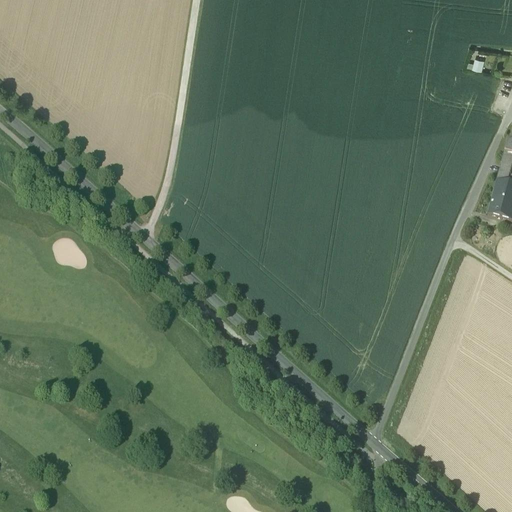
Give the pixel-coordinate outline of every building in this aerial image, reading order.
[(473,57),(472,61),(466,61),(466,67),(481,69),(483,58),(473,57)] [(511,170),(511,167),(511,156),(505,154),(504,154),(501,168),(511,170)] [(501,168),(499,175),(509,178),(511,170),(501,168)] [(511,179),(509,179),(509,178),(499,175),(497,184),(511,188),(511,179)] [(488,218),(511,224),(511,188),(497,184),(488,218)]
